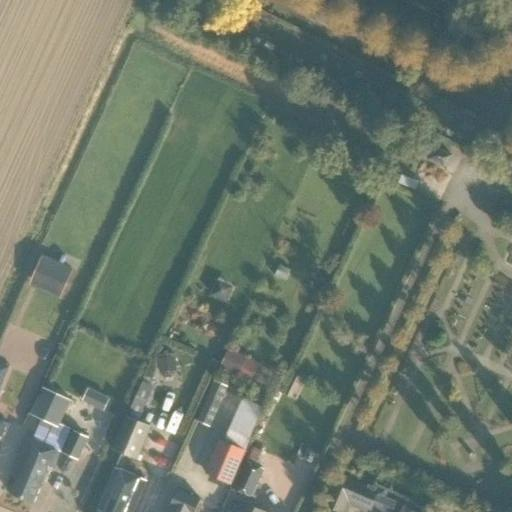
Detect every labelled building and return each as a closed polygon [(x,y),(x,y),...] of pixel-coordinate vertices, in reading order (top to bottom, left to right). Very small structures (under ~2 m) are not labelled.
[(428,159),(446,168),(453,155),(434,146),(428,159)] [(29,286),(60,300),(73,269),(42,255),(29,286)] [(238,377),(247,358),(229,349),(220,368),(238,377)] [(158,355),(160,372),(177,370),(175,353),(158,355)] [(0,393),(11,366),(0,361),(0,393)] [(142,414),(154,386),(142,381),(130,409),(142,414)] [(210,392),(197,420),(210,426),(223,398),(228,387),(215,381),(210,392)] [(59,427),(61,424),(72,400),(44,386),(31,413),(42,418),(59,427)] [(104,411),(110,398),(88,388),(82,401),(104,411)] [(112,448),(137,459),(152,426),(126,415),(112,448)] [(42,418),(33,440),(29,438),(13,475),(18,477),(11,493),(34,503),(43,481),(46,482),(51,468),(54,469),(61,451),(63,452),(72,429),(61,424),(59,427),(42,418)] [(0,441),(2,442),(10,423),(0,419),(0,441)] [(63,451),(80,459),(90,438),(73,430),(63,451)] [(223,441),(209,475),(210,475),(227,482),(232,484),(246,450),(224,441),(223,441)] [(261,456),(251,452),(234,490),(252,498),(266,468),(257,465),(261,456)] [(126,511),(127,510),(131,511),(133,511),(147,480),(116,467),(98,510),(102,511),(126,511)] [(348,511),(351,505),(367,511),(368,511),(378,491),(339,474),(325,506),(340,511),(348,511)] [(195,511),(201,499),(178,489),(167,511),(195,511)] [(269,511),(270,511),(243,501),(238,511),(269,511)]
